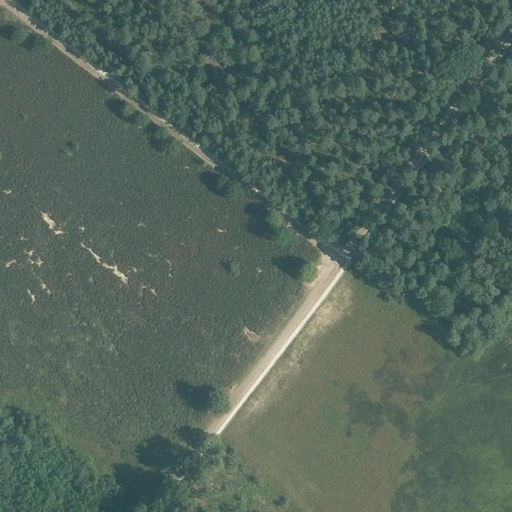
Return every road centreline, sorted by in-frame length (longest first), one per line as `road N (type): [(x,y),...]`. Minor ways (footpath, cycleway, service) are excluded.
road 1 (track): [(0,7),(340,260)]
road 2 (track): [(340,260),(144,511)]
road 3 (track): [(340,260),(511,23)]
